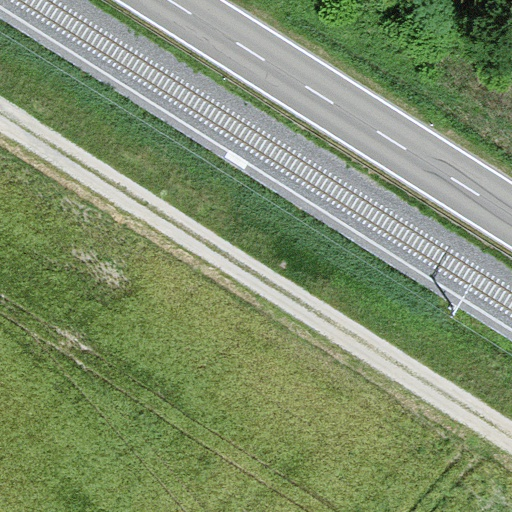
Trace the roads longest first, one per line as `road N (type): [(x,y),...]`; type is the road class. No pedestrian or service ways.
road 1 (track): [(511,439),(0,116)]
road 2 (secondary): [(511,221),(161,0)]
